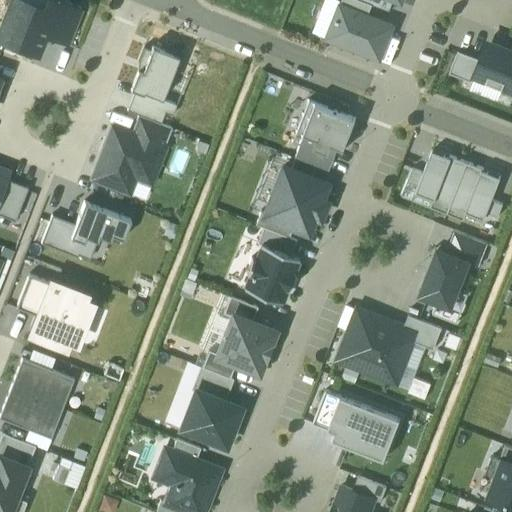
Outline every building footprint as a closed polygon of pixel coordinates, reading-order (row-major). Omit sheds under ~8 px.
[(0,39),(37,54),(45,34),(53,12),(44,9),(21,0),(10,0),(0,26),(0,39)] [(53,0),(47,0),(44,9),(53,12),(45,34),(69,43),(82,11),(53,0)] [(361,0),(341,0),(339,5),(366,16),(370,3),(361,0)] [(380,59),(393,27),(366,16),(339,5),(326,38),(380,59)] [(475,76),(511,90),(511,50),(489,41),(481,60),(475,76)] [(129,88),(134,90),(142,93),(143,91),(161,98),(173,69),(176,70),(183,53),(165,46),(164,51),(152,46),(151,49),(144,47),(138,62),(144,64),(141,71),(136,69),(129,88)] [(449,73),(472,82),(475,76),(481,60),(458,51),(449,73)] [(137,114),(160,123),(164,112),(172,115),(176,104),(161,98),(143,91),(142,93),(134,90),(126,110),(137,114)] [(308,100),(295,132),(303,135),(313,139),(310,147),(325,153),(328,145),(336,148),(343,150),(356,119),(308,100)] [(130,133),(164,146),(170,131),(171,127),(160,123),(137,114),(130,133)] [(113,126),(93,178),(129,192),(133,180),(137,172),(148,166),(155,169),(164,146),(130,133),(113,126)] [(313,139),(303,135),(294,157),(316,166),(327,170),(336,148),(328,145),(325,153),(310,147),(313,139)] [(449,156),(433,150),(424,172),(412,167),(407,180),(418,185),(415,193),(432,199),(430,206),(447,213),(468,161),(450,154),(449,156)] [(294,157),(289,169),(312,178),(316,166),(294,157)] [(484,168),(468,161),(447,213),(464,220),(467,213),(484,220),(488,211),(499,215),(504,203),(492,199),(501,177),(483,170),(484,168)] [(283,167),(264,213),(294,225),(307,230),(313,214),(318,215),(324,201),(319,199),(325,183),(312,178),(289,169),(283,167)] [(5,179),(0,191),(0,214),(14,221),(28,188),(5,179)] [(84,201),(72,229),(70,236),(84,241),(86,237),(97,241),(99,235),(111,239),(113,235),(123,239),(131,219),(84,201)] [(260,211),(255,224),(264,227),(289,237),(294,225),(264,213),(260,211)] [(84,241),(70,236),(72,229),(50,220),(41,243),(78,257),(84,241)] [(264,227),(258,242),(261,243),(291,255),(297,240),(289,237),(264,227)] [(468,263),(478,267),(487,243),(455,230),(446,252),(469,261),(468,263)] [(244,288),(282,303),(288,288),(290,289),(295,274),(293,273),(299,258),(291,255),(261,243),(255,259),(252,257),(246,272),(250,273),(244,288)] [(421,294),(451,306),(468,263),(469,261),(446,252),(438,249),(421,294)] [(17,308),(37,315),(51,282),(30,274),(17,308)] [(84,294),(51,282),(37,315),(30,333),(65,346),(67,338),(76,341),(90,304),(81,301),(84,294)] [(251,321),(257,306),(230,296),(224,311),(232,313),(251,321)] [(404,325),(358,307),(337,360),(397,383),(413,341),(417,330),(404,325)] [(235,363),(258,371),(275,329),(251,321),(232,313),(216,356),(235,363)] [(441,328),(408,315),(404,325),(417,330),(413,341),(433,349),(441,328)] [(201,367),(229,377),(235,363),(216,356),(207,352),(201,367)] [(21,357),(10,387),(62,407),(73,378),(21,357)] [(200,366),(191,387),(195,389),(223,400),(232,379),(229,377),(201,367),(200,366)] [(10,387),(0,412),(0,417),(50,437),(62,407),(10,387)] [(223,400),(195,389),(180,426),(225,444),(240,407),(223,400)] [(334,432),(348,397),(327,389),(313,423),(334,432)] [(331,439),(386,460),(403,418),(348,397),(334,432),(331,439)] [(2,432),(0,436),(0,453),(28,465),(36,446),(2,432)] [(171,450),(195,460),(200,448),(176,438),(171,450)] [(511,446),(505,444),(500,458),(511,462),(511,446)] [(202,511),(219,469),(195,460),(171,450),(165,448),(155,475),(172,482),(164,502),(188,511),(202,511)] [(0,466),(24,476),(28,465),(0,453),(0,466)] [(511,462),(500,458),(494,455),(487,473),(496,477),(489,495),(497,499),(511,504),(511,462)] [(69,469),(58,464),(52,479),(63,483),(69,469)] [(0,511),(8,511),(24,476),(0,466),(0,511)] [(376,497),(379,498),(384,486),(357,476),(353,488),(376,497)] [(342,484),(331,511),(369,511),(376,497),(353,488),(342,484)] [(20,495),(13,511),(21,511),(28,498),(20,495)] [(511,511),(511,504),(497,499),(493,510),(498,511),(511,511)] [(159,500),(154,511),(156,511),(188,511),(164,502),(159,500)]
